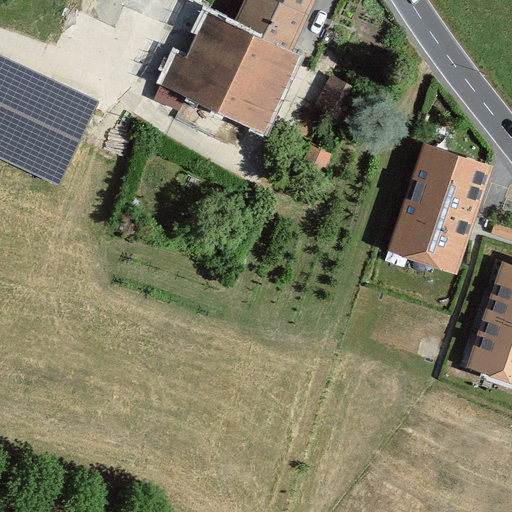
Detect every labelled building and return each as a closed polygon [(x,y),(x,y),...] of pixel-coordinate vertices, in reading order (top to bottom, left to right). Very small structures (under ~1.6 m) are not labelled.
[(317,0),(246,0),(228,38),(204,27),(207,20),(164,0),(96,0),(197,48),(183,78),(171,72),(159,98),(250,141),(317,0)] [(145,79),(148,81),(151,81),(155,80),(158,79),(160,76),(161,73),(161,70),(160,66),(158,64),(155,62),(151,62),(148,62),(146,63),(143,65),(142,68),(141,71),(142,74),(143,77),(145,79)] [(93,108),(0,64),(0,164),(54,190),(93,108)] [(358,99),(329,86),(315,117),(343,130),(358,99)] [(485,178),(421,157),(389,253),(453,275),(485,178)] [(511,270),(497,266),(470,348),(511,361),(511,270)]
